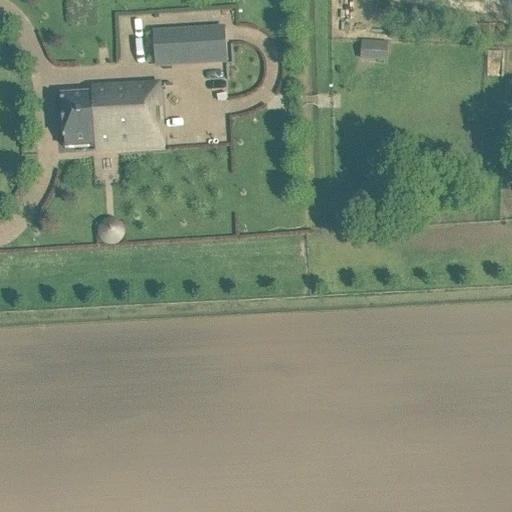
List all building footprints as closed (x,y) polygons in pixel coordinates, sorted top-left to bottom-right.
[(223,32),(154,37),(156,65),(225,61),(223,32)] [(361,62),(385,63),(386,47),(362,45),(361,62)] [(511,77),(511,57),(499,55),(496,75),(511,77)] [(91,91),(92,98),(62,99),(63,121),(62,121),(62,122),(66,122),(67,129),(63,129),(63,130),(64,130),(65,151),(95,150),(95,156),(164,152),(160,87),(91,91)] [(194,121),(196,131),(214,128),(212,119),(194,121)] [(511,227),(425,231),(427,262),(511,257),(511,227)]
